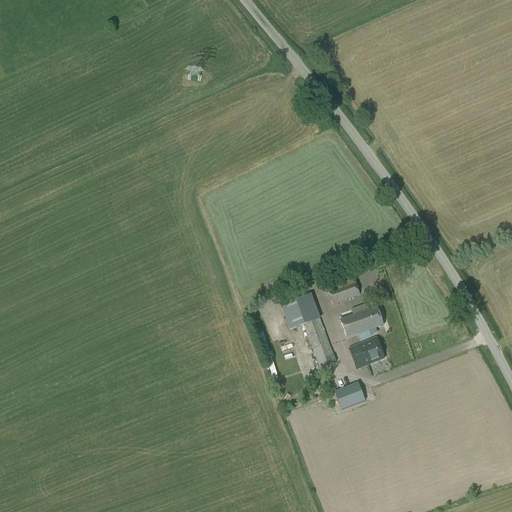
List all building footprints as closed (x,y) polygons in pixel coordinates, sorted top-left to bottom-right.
[(325,283),(332,305),(359,295),(351,274),(325,283)] [(310,296),(281,306),(290,329),(304,324),(320,367),(335,362),(333,357),(332,357),(310,296)] [(347,340),(358,336),(360,343),(369,339),(369,337),(368,332),(383,326),(376,307),(340,321),(347,340)] [(384,359),(377,339),(348,350),(356,370),(384,359)] [(330,387),(340,412),(363,403),(353,378),(330,387)]
